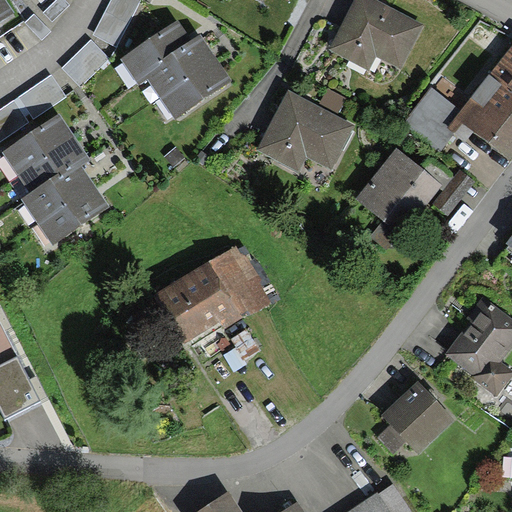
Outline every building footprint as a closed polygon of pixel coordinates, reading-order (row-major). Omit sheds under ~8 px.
[(0,0),(0,22),(15,13),(5,0),(0,0)] [(137,6),(123,0),(111,0),(95,33),(118,45),(137,6)] [(414,35),(359,9),(336,57),(364,70),(370,56),(397,69),(414,35)] [(175,36),(124,66),(138,90),(150,83),(173,123),(226,92),(199,45),(185,53),(175,36)] [(79,87),(105,63),(90,46),(63,70),(79,87)] [(468,112),(453,131),(502,168),(511,153),(511,56),(495,80),(509,90),(483,124),(468,112)] [(0,141),(61,99),(49,81),(0,114),(0,141)] [(342,135),(288,109),(266,155),(297,170),(304,156),(327,166),(342,135)] [(53,129),(0,165),(0,172),(51,247),(98,215),(72,176),(81,170),(53,129)] [(361,204),(399,232),(432,188),(394,160),(361,204)] [(185,353),(267,302),(236,253),(155,303),(185,353)] [(446,358),(491,396),(508,375),(495,364),(511,344),(511,325),(489,306),(446,358)] [(0,321),(0,408),(5,419),(40,401),(0,321)] [(390,428),(376,442),(394,460),(405,449),(414,459),(451,424),(416,389),(383,420),(390,428)] [(229,511),(222,502),(207,511),(403,511),(388,490),(355,511),(291,511),(289,511),(229,511)]
